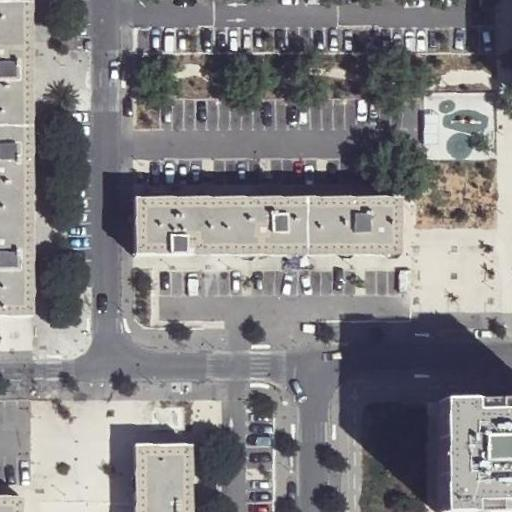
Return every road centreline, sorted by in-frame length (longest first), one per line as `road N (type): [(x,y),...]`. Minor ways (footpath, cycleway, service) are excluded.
road 1 (residential): [(101,367),(99,0)]
road 2 (residential): [(313,364),(101,367)]
road 3 (residential): [(313,364),(366,351),(511,351)]
road 4 (residential): [(309,511),(305,392),(313,364)]
